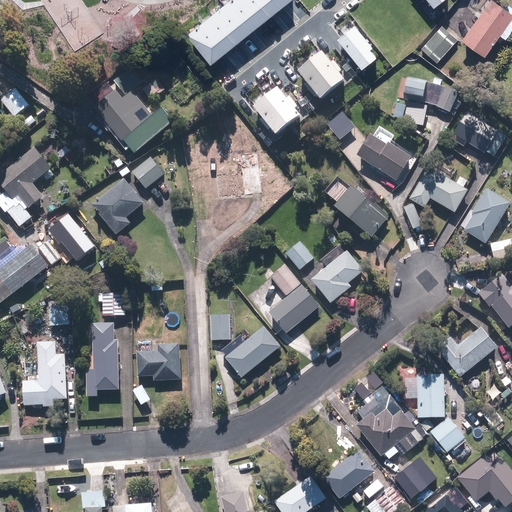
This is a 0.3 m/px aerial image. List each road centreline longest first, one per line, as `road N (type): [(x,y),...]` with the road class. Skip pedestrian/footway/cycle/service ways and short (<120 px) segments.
road 1 (residential): [(427,282),(276,414),(231,435),(0,455)]
road 2 (residential): [(343,0),(229,93)]
